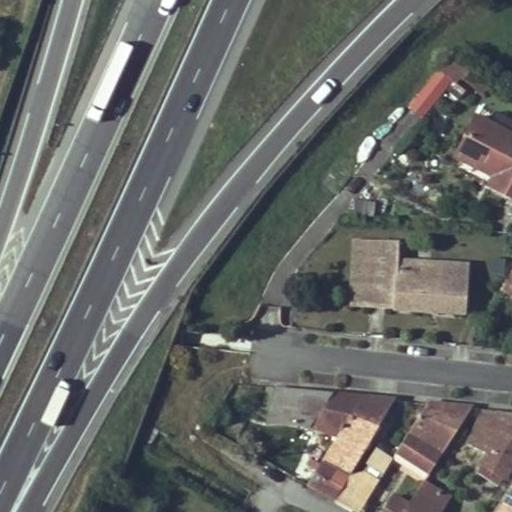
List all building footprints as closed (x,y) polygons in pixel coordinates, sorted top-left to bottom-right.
[(420,118),(451,84),(438,72),(407,106),(420,118)] [(490,125),(511,136),(511,121),(496,114),(490,125)] [(476,118),(456,156),(493,176),(489,186),(511,197),(511,136),(490,125),(476,118)] [(397,243),(355,240),(351,307),(464,313),(468,265),(397,261),(397,243)] [(261,408),(269,410),(274,388),(265,387),(261,408)] [(266,423),(293,425),(309,427),(335,436),(352,409),(359,396),(274,388),(269,410),(266,423)] [(352,409),(378,424),(392,400),(359,396),(352,409)] [(396,452),(428,472),(469,408),(426,404),(396,452)] [(335,500),(378,424),(352,409),(335,436),(328,450),(320,464),(316,470),(307,485),(335,500)] [(480,465),(501,479),(511,462),(511,412),(483,410),(465,445),(486,455),(480,465)] [(374,452),(366,467),(382,474),(389,459),(374,452)] [(424,478),(428,472),(396,452),(392,457),(424,478)] [(316,470),(320,464),(309,458),(306,465),(316,470)] [(496,487),(501,479),(480,465),(474,472),(496,487)] [(366,500),(378,480),(373,476),(360,496),(366,500)] [(437,511),(447,497),(422,481),(407,505),(401,511),(437,511)] [(511,511),(511,492),(498,511),(511,511)] [(401,511),(407,505),(393,496),(382,511),(401,511)] [(356,511),(358,511),(361,507),(355,503),(352,509),(356,511)]
